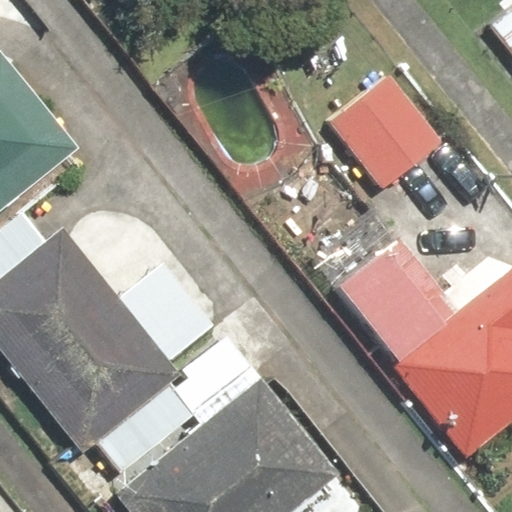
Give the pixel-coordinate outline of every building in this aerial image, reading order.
[(511,4),(483,30),(511,63),(511,4)] [(0,205),(68,148),(0,68),(0,205)] [(388,79),(325,124),(373,192),(437,147),(388,79)] [(112,476),(186,419),(164,390),(178,380),(164,362),(219,319),(132,207),(76,251),(57,226),(41,239),(19,210),(0,224),(0,360),(77,459),(90,448),(112,476)] [(511,260),(449,309),(396,239),(326,291),(454,461),(511,417),(511,260)] [(289,511),(330,478),(249,380),(107,498),(118,511),(289,511)]
